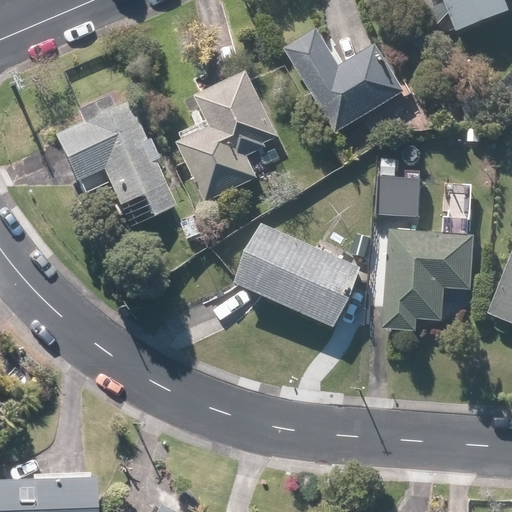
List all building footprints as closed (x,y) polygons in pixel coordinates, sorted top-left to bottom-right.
[(447,0),(460,31),(511,10),(507,0),(447,0)] [(327,32),(293,49),(336,133),(409,96),(383,45),(344,65),(327,32)] [(251,70),(199,94),(214,126),(184,140),(212,201),(260,179),(248,152),(282,136),(251,70)] [(128,99),(54,133),(81,193),(111,179),(122,205),(143,195),(153,216),(177,205),(128,99)] [(425,179),(385,177),(383,214),(423,216),(425,179)] [(364,265),(267,223),(240,286),(337,328),(364,265)] [(474,291),(476,234),(387,230),(383,327),(419,328),(419,319),(446,320),(448,289),(474,291)] [(511,263),(489,312),(511,322),(511,263)] [(97,511),(98,478),(0,478),(0,511),(97,511)] [(178,511),(159,502),(153,511),(178,511)]
